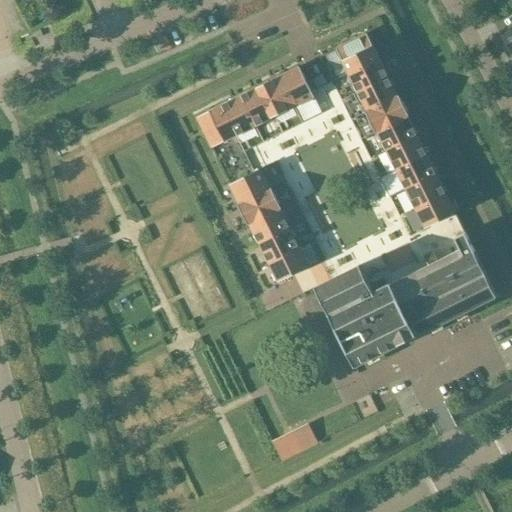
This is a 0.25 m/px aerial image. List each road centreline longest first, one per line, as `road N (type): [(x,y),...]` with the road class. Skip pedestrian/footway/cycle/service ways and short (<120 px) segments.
road 1 (unclassified): [(0,378),(33,511)]
road 2 (residential): [(511,113),(450,0)]
